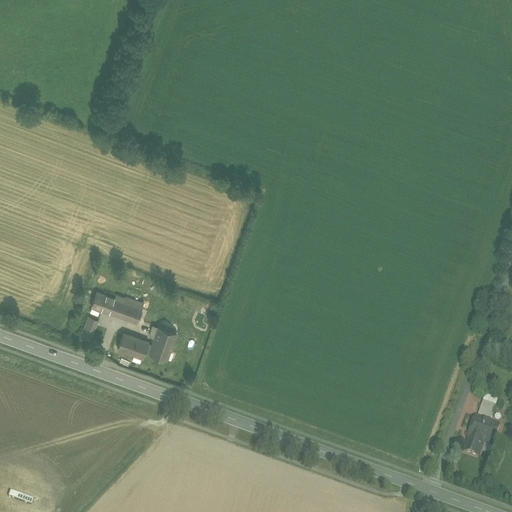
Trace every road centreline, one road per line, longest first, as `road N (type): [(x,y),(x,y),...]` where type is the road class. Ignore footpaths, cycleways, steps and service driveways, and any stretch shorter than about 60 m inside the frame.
road 1 (secondary): [(0,337),(432,492)]
road 2 (residential): [(511,267),(432,492)]
